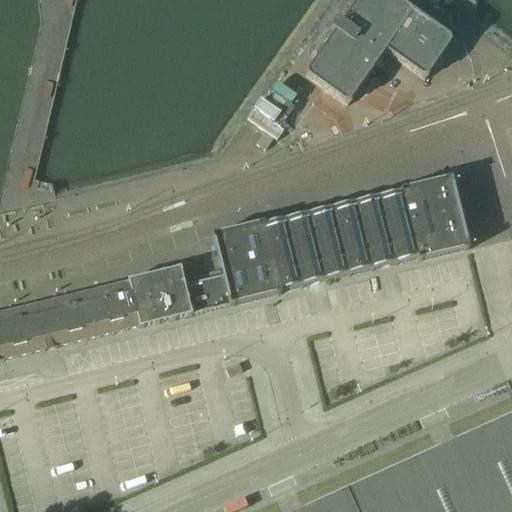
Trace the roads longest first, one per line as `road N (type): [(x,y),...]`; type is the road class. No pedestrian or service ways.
road 1 (unclassified): [(481,113),(115,241),(0,271)]
road 2 (unclassified): [(0,401),(268,333),(299,457)]
road 3 (unclassified): [(299,457),(511,365)]
road 4 (unclassified): [(170,511),(299,457)]
